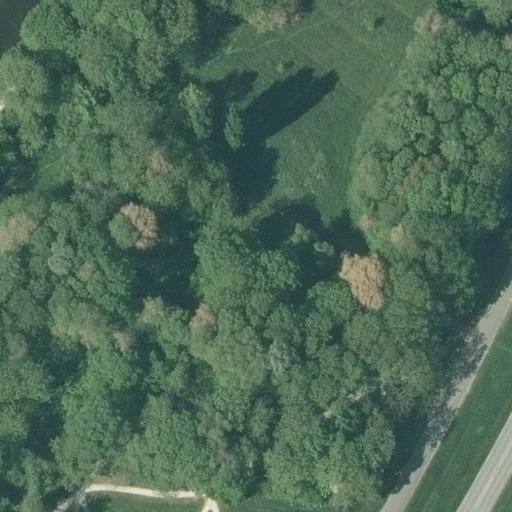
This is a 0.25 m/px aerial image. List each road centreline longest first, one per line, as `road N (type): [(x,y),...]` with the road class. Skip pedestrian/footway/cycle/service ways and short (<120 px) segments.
road 1 (track): [(233,227),(277,221),(321,232),(481,347)]
road 2 (unclassified): [(387,511),(511,280)]
